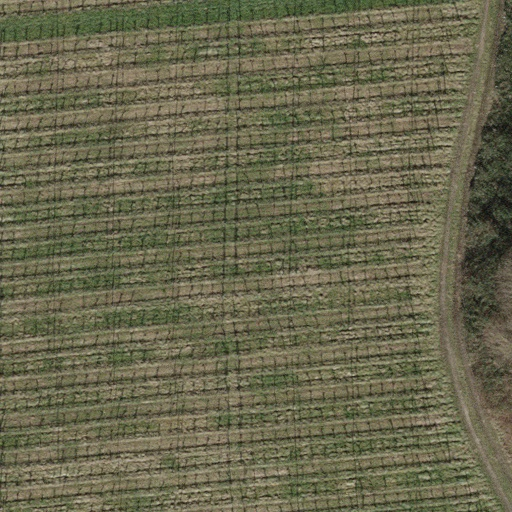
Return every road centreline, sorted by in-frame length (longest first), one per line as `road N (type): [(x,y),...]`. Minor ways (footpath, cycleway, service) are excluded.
road 1 (trunk): [(511,410),(275,283),(0,116)]
road 2 (trunk): [(511,363),(309,203),(93,0)]
